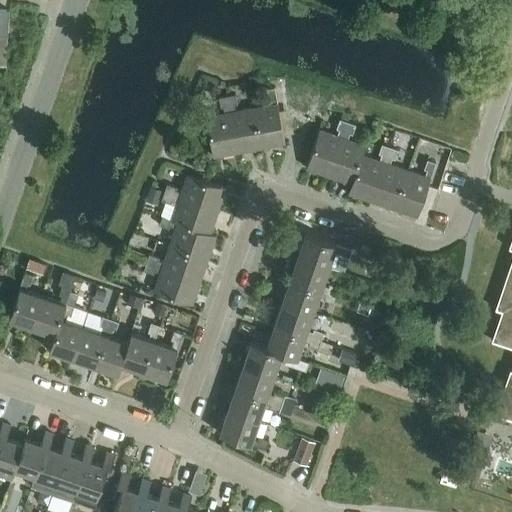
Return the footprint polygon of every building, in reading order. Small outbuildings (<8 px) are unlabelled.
[(0,66),(6,67),(10,10),(0,9),(0,66)] [(272,103),(254,107),(261,146),(285,142),(275,86),(266,88),(267,98),(270,97),(272,103)] [(227,95),(237,151),(261,146),(254,107),(235,110),(234,104),(237,103),(236,93),(227,95)] [(237,151),(227,95),(219,96),(220,106),(224,106),(225,112),(206,115),(213,155),(237,151)] [(307,167),(330,175),(348,121),(340,118),(337,128),(340,129),(338,134),(320,128),(307,167)] [(330,175),(352,182),(363,154),(366,144),(348,138),(350,132),(353,133),(357,123),(348,121),(330,175)] [(372,200),(391,146),(382,143),(379,153),(382,154),(380,159),(363,154),(352,182),(349,192),(372,200)] [(372,200),(395,207),(408,169),(391,163),(393,158),(395,158),(399,149),(391,146),(372,200)] [(408,169),(395,207),(418,215),(436,161),(428,159),(424,168),(427,169),(425,175),(408,169)] [(164,191),(218,209),(226,186),(188,173),(182,191),(175,189),(176,186),(167,182),(164,191)] [(211,232),(218,209),(164,191),(161,199),(171,202),(172,199),(178,201),(172,218),(211,232)] [(176,226),(170,244),(209,257),(216,233),(211,232),(172,218),(162,215),(159,224),(169,227),(170,224),(176,226)] [(353,248),(306,232),(298,256),(329,266),(345,272),(350,257),(353,248)] [(511,237),(508,248),(511,249),(511,260),(495,310),(501,312),(491,342),(511,348),(511,371),(510,370),(495,413),(511,419),(511,237)] [(201,279),(209,257),(170,244),(164,261),(158,259),(159,256),(149,253),(147,261),(201,279)] [(298,256),(290,278),(337,294),(340,286),(329,283),(328,285),(323,284),(329,266),(298,256)] [(26,268),(43,274),(47,264),(29,258),(26,268)] [(201,279),(147,261),(144,269),(153,272),(154,269),(160,272),(154,290),(193,303),(201,279)] [(61,301),(57,300),(43,295),(32,325),(54,333),(55,333),(66,302),(66,303),(70,291),(76,275),(63,270),(58,282),(63,284),(59,294),(63,296),(61,301)] [(32,325),(43,295),(25,289),(27,283),(30,284),(34,274),(25,271),(9,317),(32,325)] [(337,294),(290,278),(283,301),(313,312),(319,294),(325,296),(324,299),(334,302),(337,294)] [(78,294),(70,291),(66,303),(74,305),(78,294)] [(313,312),(283,301),(275,324),(321,340),(324,331),(314,328),(313,331),(307,329),(313,312)] [(74,305),(66,303),(66,302),(55,333),(54,333),(49,348),(72,356),(83,326),(65,320),(67,314),(71,315),(74,305)] [(371,306),(360,302),(357,310),(368,315),(371,306)] [(83,326),(72,356),(95,364),(111,318),(103,315),(99,325),(103,326),(101,332),(83,326)] [(118,372),(122,363),(121,363),(128,341),(110,335),(112,329),(116,330),(119,321),(111,318),(95,364),(118,372)] [(121,363),(122,363),(144,370),(154,340),(155,340),(160,324),(151,321),(148,331),(151,332),(149,338),(131,332),(128,341),(121,363)] [(275,324),(267,346),(282,352),(298,358),(304,340),(309,341),(308,344),(318,348),(321,340),(275,324)] [(171,345),(155,340),(154,340),(144,370),(167,378),(183,332),(174,329),(171,339),(173,340),(171,345)] [(244,364),(275,374),(280,358),(286,360),(285,362),(306,370),(309,362),(297,358),(298,358),(282,352),(267,346),(252,340),(244,364)] [(244,364),(236,386),(282,402),(285,394),(275,391),(274,394),(269,392),(275,374),(244,364)] [(320,364),(316,380),(341,386),(345,370),(320,364)] [(282,402),(236,386),(228,409),(259,420),(265,402),(270,404),(269,407),(279,411),(282,402)] [(259,420),(228,409),(220,432),(266,448),(269,439),(259,436),(258,439),(253,437),(259,420)] [(2,421),(0,428),(0,434),(3,436),(0,444),(0,473),(12,478),(15,468),(24,443),(23,442),(7,437),(11,424),(2,421)] [(15,468),(35,475),(46,444),(50,445),(54,433),(45,430),(41,442),(25,437),(23,442),(24,443),(15,468)] [(315,441),(301,436),(293,460),(306,465),(315,441)] [(46,444),(35,475),(31,487),(52,494),(66,451),(70,453),(75,440),(66,437),(61,449),(50,445),(46,444)] [(72,501),(76,489),(87,458),(91,460),(95,447),(86,444),(82,456),(70,453),(66,451),(52,494),(72,501)] [(87,458),(76,489),(97,496),(107,466),(111,467),(115,454),(106,451),(102,464),(91,460),(87,458)] [(462,473),(477,478),(482,463),(467,458),(462,473)] [(136,511),(143,492),(138,490),(126,487),(131,474),(122,471),(117,484),(122,485),(112,511),(136,511)] [(159,511),(163,499),(158,497),(147,494),(151,481),(142,478),(138,490),(143,492),(136,511),(159,511)] [(163,499),(159,511),(181,511),(184,506),(179,504),(167,500),(172,488),(163,485),(158,497),(163,499)] [(201,511),(188,507),(192,495),(183,492),(179,504),(184,506),(181,511),(201,511)]
